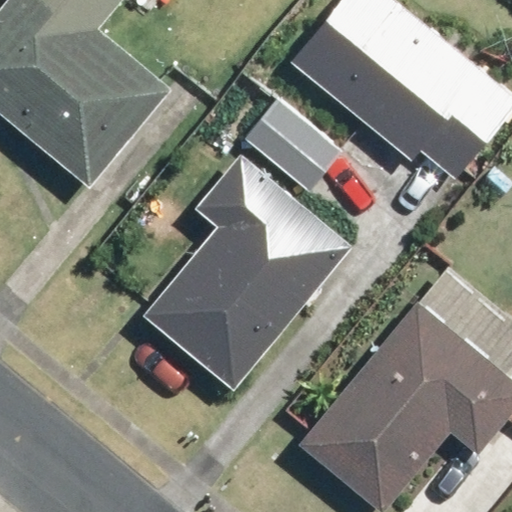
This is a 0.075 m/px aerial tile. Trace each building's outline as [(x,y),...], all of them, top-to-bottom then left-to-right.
[(11,0),(0,14),(0,106),(16,120),(88,178),(161,89),(90,30),(114,0),(11,0)] [(386,0),(349,0),(303,55),(444,175),(507,102),(386,0)] [(271,85),(232,133),(309,194),(348,146),(271,85)] [(145,308),(234,378),(337,248),(249,178),(145,308)] [(415,312),(314,439),(400,508),(501,380),(415,312)]
